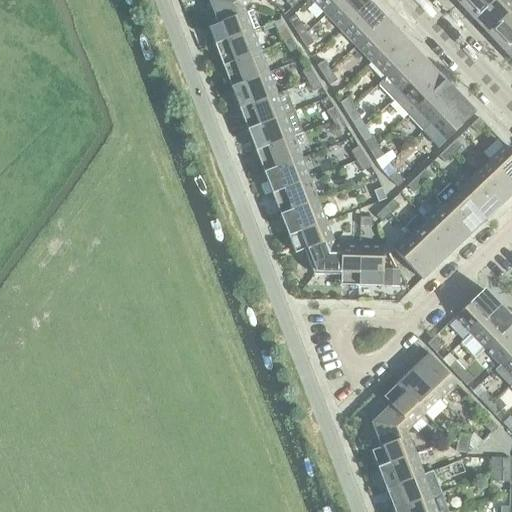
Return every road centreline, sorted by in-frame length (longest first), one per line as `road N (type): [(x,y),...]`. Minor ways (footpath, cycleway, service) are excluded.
road 1 (tertiary): [(511,104),(411,0)]
road 2 (residential): [(404,324),(511,228)]
road 3 (residential): [(404,324),(362,370),(347,365),(335,335),(339,324)]
